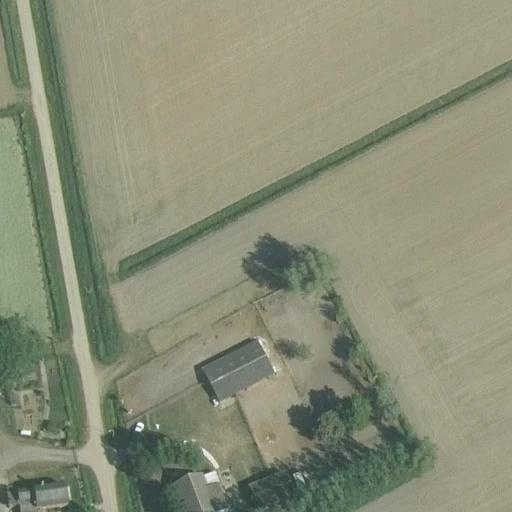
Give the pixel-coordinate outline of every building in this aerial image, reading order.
[(257,347),(203,375),(219,406),(273,377),(257,347)] [(249,491),(257,511),(260,511),(295,498),(286,476),(249,491)] [(203,479),(172,490),(179,511),(225,511),(217,490),(208,493),(203,479)] [(226,507),(242,500),(234,481),(218,487),(226,507)] [(17,495),(6,496),(8,511),(18,509),(18,511),(34,511),(35,511),(66,507),(64,489),(17,495)]
